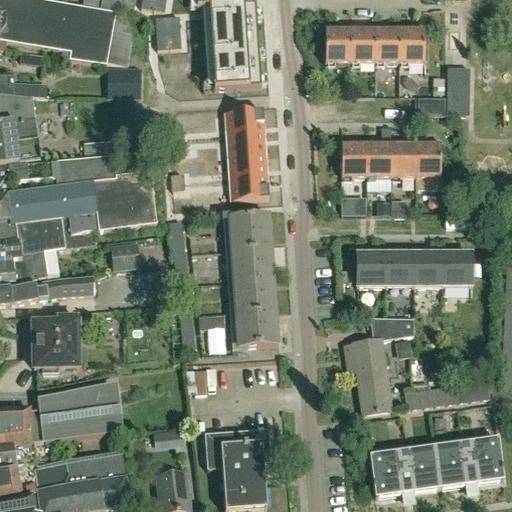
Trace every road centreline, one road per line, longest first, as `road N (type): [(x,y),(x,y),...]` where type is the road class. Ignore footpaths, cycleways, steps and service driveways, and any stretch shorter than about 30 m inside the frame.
road 1 (residential): [(314,511),(299,234),(306,205),(284,0)]
road 2 (unknown): [(285,22),(405,21),(405,0)]
